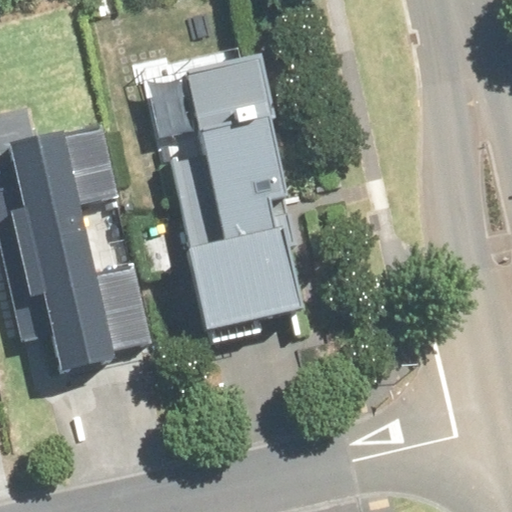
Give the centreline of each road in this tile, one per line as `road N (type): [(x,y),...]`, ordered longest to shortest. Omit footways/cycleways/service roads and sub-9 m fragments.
road 1 (residential): [(507,430),(137,511)]
road 2 (tertiary): [(507,430),(447,154),(461,72)]
